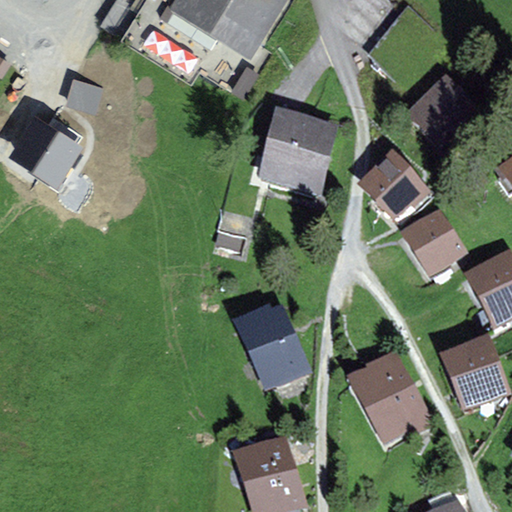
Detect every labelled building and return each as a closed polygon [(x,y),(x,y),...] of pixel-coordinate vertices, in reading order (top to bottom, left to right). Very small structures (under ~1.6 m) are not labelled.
[(190,84),(198,72),(244,101),(273,55),(255,43),(263,31),(258,29),(275,2),(271,0),(150,0),(124,42),(190,84)] [(412,16),(373,64),(409,93),(448,45),(412,16)] [(447,92),(417,122),(444,149),(474,119),(447,92)] [(329,142),(284,130),(270,186),(314,198),(329,142)] [(413,199),(423,209),(435,197),(406,168),(398,176),(391,169),(370,190),(396,216),(413,199)] [(511,174),(499,183),(510,198),(511,196),(511,174)] [(447,262),(454,272),(472,259),(445,219),(412,241),(433,272),(447,262)] [(221,234),(218,247),(240,252),(243,240),(221,234)] [(511,316),(511,271),(509,266),(476,285),(499,324),(511,316)] [(245,332),(270,386),(302,371),(279,322),(267,328),(265,323),(245,332)] [(504,393),(486,351),(452,366),(469,407),(504,393)] [(430,427),(417,403),(415,404),(393,366),(374,377),(377,381),(360,390),(387,439),(412,425),(418,434),(430,427)] [(246,462),(255,489),(289,478),(280,451),(246,462)] [(278,511),(298,506),(289,478),(255,489),(262,511),(278,511)] [(454,511),(446,498),(432,505),(436,511),(454,511)]
